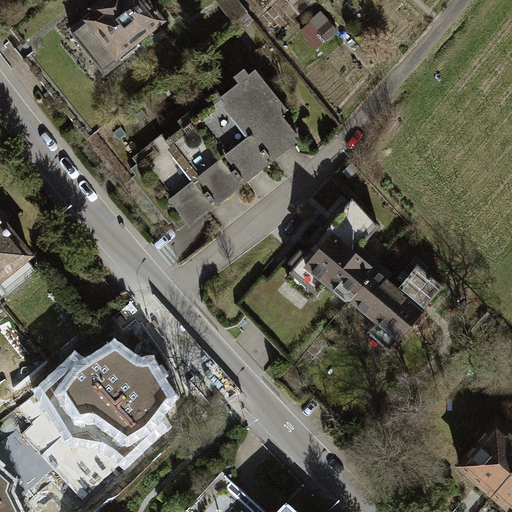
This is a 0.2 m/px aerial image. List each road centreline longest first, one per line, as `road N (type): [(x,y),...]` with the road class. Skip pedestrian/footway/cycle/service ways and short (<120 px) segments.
road 1 (residential): [(167,297),(368,511)]
road 2 (residential): [(0,93),(167,297)]
road 3 (residential): [(167,297),(290,195),(360,123)]
road 4 (unclassified): [(360,123),(463,0)]
